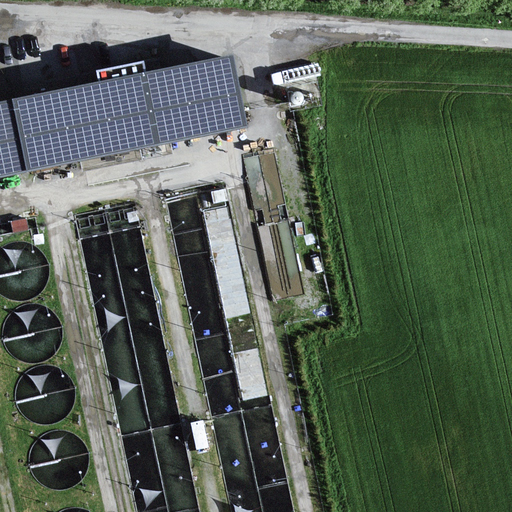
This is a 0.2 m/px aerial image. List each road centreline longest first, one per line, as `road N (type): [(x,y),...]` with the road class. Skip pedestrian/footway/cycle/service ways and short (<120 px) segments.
road 1 (unclassified): [(511,39),(0,9)]
road 2 (track): [(46,197),(112,511)]
road 3 (track): [(306,511),(245,223)]
road 4 (track): [(144,174),(195,415)]
road 5 (track): [(231,152),(0,210)]
